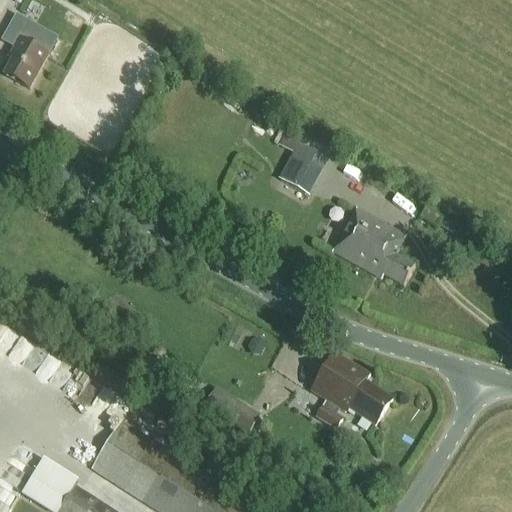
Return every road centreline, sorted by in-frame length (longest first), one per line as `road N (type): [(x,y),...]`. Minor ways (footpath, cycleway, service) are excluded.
road 1 (tertiary): [(488,376),(346,329),(0,140)]
road 2 (unclassified): [(410,511),(488,376)]
